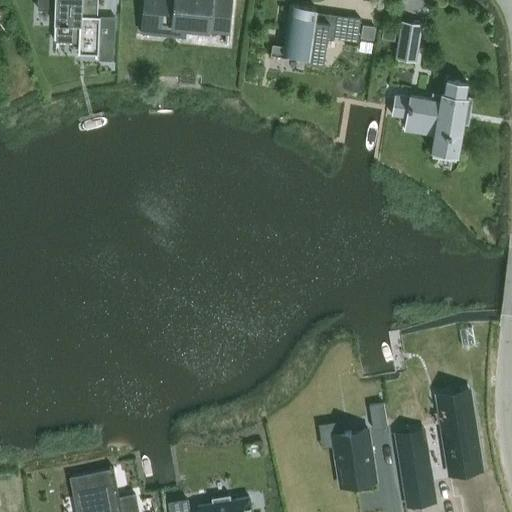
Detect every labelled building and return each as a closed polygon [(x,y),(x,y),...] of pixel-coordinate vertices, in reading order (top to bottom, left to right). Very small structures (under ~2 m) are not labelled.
[(38,0),(38,9),(56,10),(55,23),(64,24),(64,27),(69,27),(69,24),(80,24),(79,42),(79,53),(99,54),(99,60),(114,61),(115,41),(97,40),(98,16),(98,0),(38,0)] [(146,0),(144,20),(143,35),(145,35),(146,23),(161,24),(167,32),(177,32),(185,26),(227,30),(225,43),(227,43),(231,0),(146,0)] [(290,4),(283,51),(305,54),(307,55),(307,60),(324,63),(331,22),(327,22),(315,20),(315,19),(317,8),(313,7),(292,4),(290,4)] [(348,19),(345,38),(355,40),(357,40),(357,41),(358,41),(361,18),(360,18),(360,19),(348,17),(348,19)] [(363,24),(361,37),(374,39),(376,26),(363,24)] [(384,25),(382,38),(395,41),(398,28),(384,25)] [(372,42),(361,40),(360,51),(371,53),(372,42)] [(399,44),(397,58),(416,61),(419,47),(399,44)] [(396,93),(393,113),(407,116),(407,118),(438,123),(433,151),(459,155),(468,96),(466,96),(468,82),(448,79),(446,92),(443,91),(442,99),(411,94),(411,96),(396,93)] [(472,396),(440,401),(451,475),(483,470),(472,396)] [(384,401),(369,404),(373,429),(388,427),(384,401)] [(367,428),(332,433),(340,486),(376,480),(367,428)] [(427,443),(400,448),(404,477),(432,473),(427,443)] [(117,481),(78,489),(82,511),(138,511),(135,494),(120,497),(117,481)] [(212,502),(200,504),(201,511),(252,511),(250,496),(231,499),(230,493),(211,496),(212,502)] [(190,511),(188,498),(169,501),(171,511),(190,511)]
